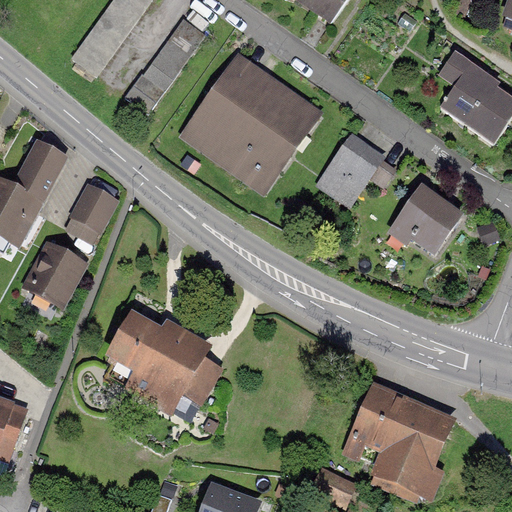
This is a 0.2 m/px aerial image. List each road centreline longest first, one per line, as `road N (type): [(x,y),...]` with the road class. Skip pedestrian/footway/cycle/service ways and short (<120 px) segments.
road 1 (tertiary): [(0,55),(253,259),(383,329),(477,364)]
road 2 (residential): [(511,208),(222,0)]
road 3 (track): [(477,364),(455,390),(461,410),(511,465)]
